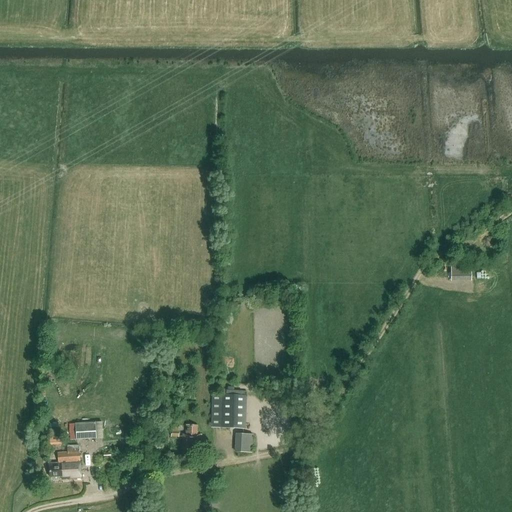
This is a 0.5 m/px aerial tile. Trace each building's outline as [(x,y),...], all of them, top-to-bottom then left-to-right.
[(471,265),(450,265),(450,279),(471,279),(471,265)] [(212,394),(211,428),(245,429),(247,391),(221,390),(221,394),(212,394)] [(95,439),(94,423),(75,423),(75,429),(70,430),(71,440),(95,439)] [(201,441),(201,435),(197,434),(197,426),(186,426),(185,434),(182,434),(181,455),(200,456),(201,445),(199,445),(199,441),(201,441)] [(170,437),(178,437),(178,427),(170,427),(170,437)] [(252,432),(236,432),(235,451),(251,452),(252,432)] [(79,452),(79,451),(57,453),(58,463),(49,464),(49,478),(61,476),(61,479),(69,479),(69,478),(80,478),(80,463),(79,452)]
